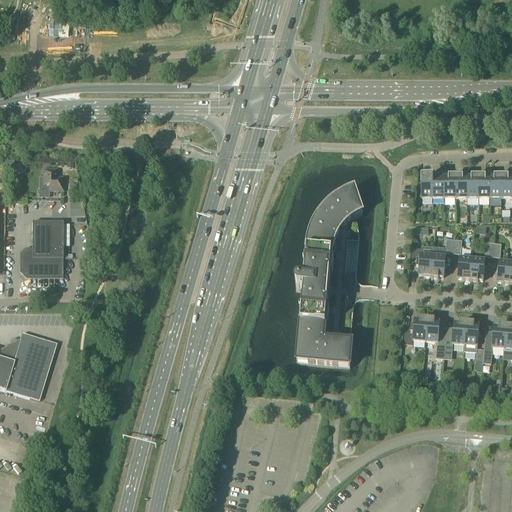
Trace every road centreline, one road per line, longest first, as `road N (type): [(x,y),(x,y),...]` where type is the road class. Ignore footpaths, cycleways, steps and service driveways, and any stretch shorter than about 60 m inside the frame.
road 1 (primary): [(156,511),(265,111)]
road 2 (primary): [(225,151),(128,511)]
road 3 (residential): [(511,308),(391,297),(389,271),(397,173),(419,161),(511,158)]
road 4 (unclassified): [(265,111),(416,112),(511,91)]
road 5 (tertiary): [(243,90),(74,91),(0,105)]
road 6 (unclassified): [(511,87),(326,90)]
road 7 (tertiary): [(0,116),(177,112)]
